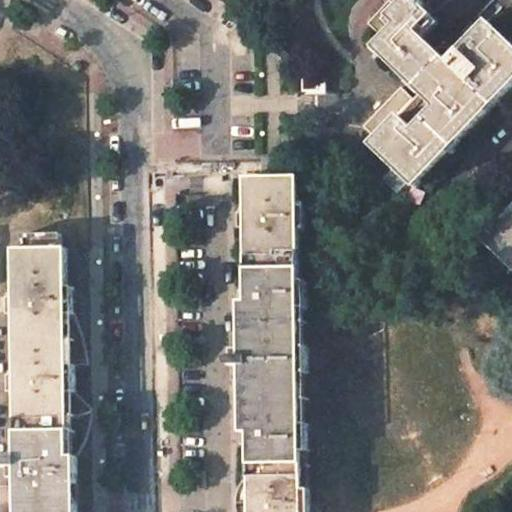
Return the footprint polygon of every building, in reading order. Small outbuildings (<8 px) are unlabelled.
[(374,48),(421,93),(399,115),(370,145),(416,188),(511,87),(511,43),(488,21),(448,62),(417,32),(433,16),(416,0),(404,0),(397,7),(391,1),(368,26),(382,39),(374,48)] [(264,160),(264,178),(282,178),(281,167),(281,159),(264,160)] [(249,370),(251,511),(311,511),(312,501),(304,501),(304,464),(311,463),(311,436),(303,436),(303,385),(310,385),(309,355),(302,355),(301,315),(309,315),(309,286),(301,286),(301,238),(308,237),(307,206),(300,206),(300,178),(288,178),(282,178),(264,178),(246,178),(249,349),(234,350),(234,358),(229,361),(228,362),(228,364),(229,368),(234,370),(249,370)] [(511,209),(484,239),(511,265),(511,209)] [(18,483),(18,511),(71,511),(71,457),(78,446),(86,427),(89,416),(91,406),(70,392),(69,364),(90,364),(90,363),(88,356),(83,341),(75,324),(69,316),(68,249),(62,249),(61,231),(22,232),(22,249),(15,250),(18,462),(3,462),(3,473),(0,473),(0,481),(3,484),(18,483)]
